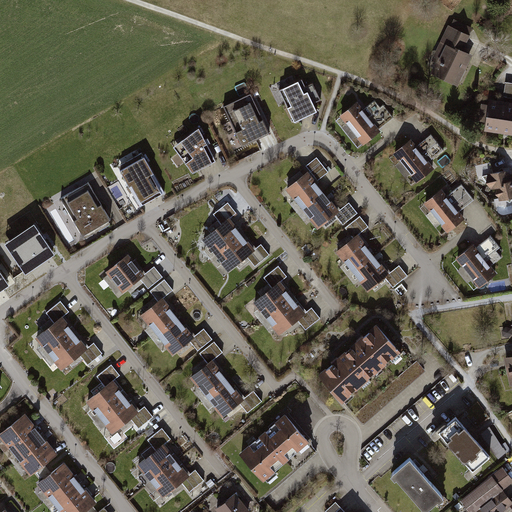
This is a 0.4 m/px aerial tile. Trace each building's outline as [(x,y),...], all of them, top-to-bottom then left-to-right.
[(431,66),(427,73),(458,88),(472,59),(463,54),(470,39),(468,38),(472,31),(453,22),(449,29),(447,28),(439,45),(434,43),(426,58),(431,61),(429,65),(431,66)] [(311,107),(324,101),(316,83),(304,89),(301,82),(280,91),(288,108),(285,110),(291,124),(314,114),(311,107)] [(511,85),(505,85),(502,100),(511,101),(511,85)] [(243,147),(269,135),(251,95),(225,108),(243,147)] [(358,151),(380,134),(378,132),(393,120),(383,107),(379,110),(373,102),(362,111),(357,104),(335,121),(358,151)] [(511,106),(486,103),(482,133),(511,137),(511,106)] [(191,177),(218,162),(200,127),(172,149),(191,177)] [(414,184),(433,170),(429,165),(443,154),(430,137),(416,148),(410,140),(391,155),(399,165),(395,167),(405,180),(409,178),(414,184)] [(136,212),(166,195),(140,148),(110,165),(136,212)] [(308,173),(316,182),(328,172),(316,158),(304,168),(308,173)] [(302,209),(324,192),(316,182),(308,173),(286,190),(302,209)] [(511,200),(511,176),(504,173),(485,177),(487,189),(492,189),(495,205),(511,200)] [(83,241),(112,224),(87,182),(58,198),(83,241)] [(441,237),(463,220),(440,190),(418,208),(441,237)] [(324,192),(302,209),(318,229),(336,215),(340,212),(324,192)] [(221,222),(228,216),(235,211),(227,202),(213,213),(221,222)] [(340,212),(336,215),(344,224),(358,213),(350,203),(340,212)] [(214,253),(241,232),(228,216),(221,222),(201,238),(214,253)] [(344,229),(352,239),(358,234),(368,226),(360,217),(344,229)] [(6,246),(26,276),(55,256),(35,226),(6,246)] [(241,232),(214,253),(228,270),(247,255),(255,249),(241,232)] [(352,272),(374,254),(358,234),(352,239),(336,252),(352,272)] [(471,290),(493,273),(470,243),(448,260),(471,290)] [(260,244),(255,249),(247,255),(255,265),(268,254),(260,244)] [(140,279),(144,275),(128,254),(105,272),(122,293),(140,279)] [(374,254),(352,272),(368,292),(385,278),(390,275),(374,254)] [(271,286),(280,279),(285,275),(277,266),(264,276),(271,286)] [(144,275),(140,279),(148,288),(163,277),(155,267),(144,275)] [(390,275),(385,278),(392,288),(407,276),(400,267),(390,275)] [(0,293),(10,287),(0,272),(0,293)] [(265,317),(293,295),(280,279),(271,286),(252,301),(265,317)] [(150,291),(158,301),(163,298),(172,290),(164,280),(150,291)] [(293,295),(265,317),(279,334),(297,319),(306,312),(293,295)] [(140,316),(156,335),(178,317),(163,298),(158,301),(140,316)] [(53,321),(62,313),(67,309),(60,300),(46,312),(53,321)] [(311,308),(306,312),(297,319),(305,329),(319,318),(311,308)] [(49,353),(76,331),(62,313),(53,321),(35,336),(49,353)] [(178,317),(156,335),(172,355),(190,341),(195,337),(178,317)] [(377,324),(349,347),(373,376),(401,353),(377,324)] [(195,337),(190,341),(198,351),(212,339),(204,330),(195,337)] [(76,331),(49,353),(62,369),(80,354),(89,347),(76,331)] [(200,353),(208,363),(213,359),(222,352),(214,342),(200,353)] [(94,343),(89,347),(80,354),(88,364),(101,352),(94,343)] [(344,400),(373,376),(349,347),(320,372),(344,400)] [(511,353),(503,356),(509,385),(511,384),(511,353)] [(190,378),(207,398),(230,379),(213,359),(208,363),(190,378)] [(104,385),(113,378),(119,374),(111,364),(97,375),(104,385)] [(100,417),(127,395),(113,378),(104,385),(86,400),(100,417)] [(230,379),(207,398),(222,417),(239,403),(245,398),(230,379)] [(245,398),(239,403),(247,413),(262,401),(254,391),(245,398)] [(127,395),(100,417),(112,433),(131,418),(140,411),(127,395)] [(145,407),(140,411),(131,418),(138,428),(153,416),(145,407)] [(0,443),(7,452),(35,429),(23,415),(0,432),(0,443)] [(261,482),(305,444),(282,417),(237,455),(261,482)] [(487,454),(453,418),(437,433),(471,469),(487,454)] [(155,448),(164,441),(169,437),(162,428),(148,439),(155,448)] [(35,429),(7,452),(18,466),(46,443),(35,429)] [(151,481),(179,458),(164,441),(155,448),(137,463),(151,481)] [(46,443),(18,466),(29,479),(57,457),(46,443)] [(179,458),(151,481),(163,495),(181,481),(191,473),(179,458)] [(440,496),(408,458),(390,473),(423,511),(440,496)] [(43,501),(71,479),(60,466),(32,488),(43,501)] [(195,469),(191,473),(181,481),(190,491),(204,480),(195,469)] [(491,478),(460,503),(467,511),(499,511),(510,503),(491,478)] [(57,511),(82,493),(71,479),(43,501),(51,511),(57,511)] [(85,511),(92,507),(82,493),(57,511),(85,511)] [(247,511),(233,495),(212,511),(247,511)] [(345,511),(336,502),(325,511),(345,511)]
